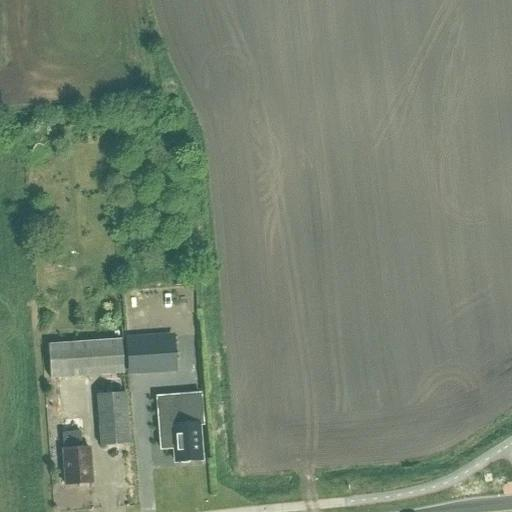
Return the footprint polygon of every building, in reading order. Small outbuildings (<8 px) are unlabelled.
[(127,368),(176,364),(174,335),(125,338),(127,368)] [(50,378),(122,374),(120,340),(48,344),(50,378)] [(184,372),(147,374),(148,384),(185,382),(184,372)] [(100,446),(128,444),(124,393),(97,395),(100,446)] [(169,398),(156,399),(157,416),(158,428),(160,450),(173,449),(174,463),(179,463),(181,464),(187,464),(189,462),(200,461),(197,426),(201,426),(199,395),(169,398)] [(85,431),(48,434),(51,467),(64,466),(65,486),(78,485),(79,488),(87,488),(87,485),(91,484),(88,449),(86,449),(85,431)]
